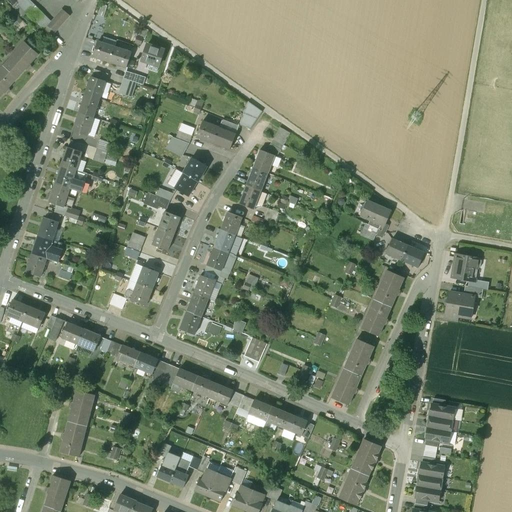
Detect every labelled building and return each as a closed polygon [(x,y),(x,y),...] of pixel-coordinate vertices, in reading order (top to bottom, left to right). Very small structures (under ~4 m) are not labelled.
[(50,22),(27,0),(13,0),(42,28),(45,25),(45,26),(50,22)] [(101,4),(97,15),(102,17),(106,6),(101,4)] [(50,22),(45,26),(52,32),(68,16),(62,9),(50,22)] [(45,26),(45,25),(42,28),(49,35),(52,32),(45,26)] [(114,46),(96,41),(91,56),(108,62),(114,46)] [(4,66),(16,77),(21,73),(22,73),(33,61),(32,60),(37,55),(24,43),(4,66)] [(164,50),(147,45),(141,61),(149,63),(147,68),(149,70),(156,72),(158,66),(159,67),(164,50)] [(130,52),(114,46),(108,62),(125,67),(130,52)] [(16,77),(4,66),(0,69),(0,96),(1,96),(12,84),(11,83),(16,77)] [(106,74),(93,70),(91,76),(104,80),(106,74)] [(144,76),(125,71),(124,72),(122,78),(123,79),(135,82),(142,84),(144,76)] [(91,76),(89,76),(83,95),(98,99),(104,80),(91,76)] [(135,82),(123,79),(121,85),(133,88),(135,82)] [(127,88),(120,86),(118,93),(124,95),(127,88)] [(98,99),(83,95),(77,113),(92,118),(98,99)] [(71,97),(68,108),(75,110),(78,99),(71,97)] [(92,118),(77,113),(72,131),(86,135),(92,118)] [(200,121),(195,136),(212,143),(218,128),(200,121)] [(279,127),(272,138),(283,143),(289,133),(279,127)] [(218,128),(212,143),(228,149),(234,133),(218,128)] [(188,143),(171,136),(166,146),(181,155),(188,143)] [(283,143),(272,138),(266,149),(277,154),(283,144),(283,143)] [(109,142),(98,139),(95,148),(106,151),(109,142)] [(81,152),(66,147),(60,166),(75,171),(81,152)] [(106,151),(95,148),(92,159),(103,162),(106,151)] [(272,155),(259,150),(252,167),(266,173),(270,164),(276,167),(279,159),(272,156),(272,155)] [(205,166),(191,157),(181,172),(196,181),(205,166)] [(75,171),(60,166),(54,184),(68,189),(75,171)] [(266,173),(252,167),(245,185),(259,191),(266,173)] [(196,181),(181,172),(172,188),(187,196),(196,181)] [(68,189),(54,184),(48,201),(63,206),(68,189)] [(259,191),(245,185),(237,203),(252,209),(259,191)] [(145,190),(141,202),(166,211),(173,192),(158,187),(156,194),(145,190)] [(391,212),(368,202),(362,216),(371,220),(385,226),(385,225),(391,212)] [(79,212),(67,208),(64,216),(77,220),(77,217),(79,212)] [(278,212),(267,208),(263,219),(273,223),(278,212)] [(105,224),(107,217),(93,212),(91,219),(105,224)] [(178,218),(163,212),(157,228),(172,234),(178,218)] [(240,217),(226,212),(219,230),(233,235),(240,217)] [(263,219),(252,215),(250,220),(261,225),(263,219)] [(58,222),(43,217),(37,235),(52,240),(58,222)] [(385,226),(371,220),(368,225),(379,230),(385,233),(388,226),(385,225),(385,226)] [(172,234),(157,228),(151,245),(166,250),(172,234)] [(233,235),(219,230),(213,248),(226,253),(233,235)] [(385,233),(379,230),(376,236),(382,238),(385,233)] [(131,232),(126,254),(139,258),(144,235),(131,232)] [(52,240),(37,235),(31,253),(46,259),(55,262),(59,249),(50,246),(52,240)] [(408,246),(392,240),(386,255),(402,262),(408,246)] [(426,254),(408,246),(402,262),(419,269),(426,254)] [(226,253),(213,248),(206,266),(219,272),(226,253)] [(46,259),(31,253),(25,272),(40,277),(46,259)] [(464,256),(456,255),(454,263),(453,263),(452,269),(453,269),(452,278),(458,279),(467,281),(467,280),(469,281),(475,282),(475,280),(477,269),(478,268),(480,268),(481,261),(480,260),(479,260),(479,259),(471,257),(464,256)] [(349,262),(344,274),(351,276),(356,264),(349,262)] [(157,273),(142,268),(136,283),(151,289),(157,273)] [(374,301),(391,308),(396,296),(397,296),(399,292),(398,291),(404,279),(387,272),(374,301)] [(213,282),(199,277),(192,293),(207,299),(213,282)] [(489,283),(475,280),(475,282),(469,281),(468,287),(483,289),(487,290),(489,283)] [(151,289),(136,283),(130,300),(145,306),(151,289)] [(468,287),(465,286),(463,295),(475,297),(481,298),(483,289),(468,287)] [(463,295),(449,292),(448,300),(447,300),(446,306),(447,306),(445,314),(458,316),(471,319),(471,318),(470,317),(473,297),(474,298),(475,297),(463,295)] [(207,299),(192,293),(185,311),(200,317),(207,299)] [(341,298),(334,296),(330,306),(336,308),(341,298)] [(28,307),(12,300),(6,316),(22,322),(28,307)] [(391,308),(374,301),(362,329),(378,337),(383,325),(385,325),(387,319),(386,319),(391,308)] [(44,313),(28,307),(22,322),(38,328),(44,313)] [(200,317),(185,311),(178,330),(192,335),(200,317)] [(50,316),(45,326),(51,328),(55,318),(50,316)] [(236,318),(232,328),(242,332),(246,322),(236,318)] [(213,322),(208,331),(217,335),(221,326),(213,322)] [(83,330),(67,323),(61,338),(77,345),(83,330)] [(100,337),(83,330),(77,345),(93,351),(100,337)] [(318,334),(313,344),(320,347),(324,336),(318,334)] [(252,336),(244,355),(260,362),(267,343),(252,336)] [(101,347),(105,349),(109,340),(105,338),(101,347)] [(344,369),(361,376),(366,365),(367,365),(370,359),(368,358),(373,348),(357,341),(344,369)] [(0,347),(0,361),(4,363),(9,351),(0,347)] [(139,354),(122,347),(116,361),(134,368),(139,354)] [(157,360),(139,354),(134,368),(151,374),(157,360)] [(310,369),(304,367),(299,377),(305,380),(310,369)] [(361,376),(344,369),(332,398),(348,405),(353,393),(355,394),(357,389),(355,389),(361,376)] [(197,377),(180,370),(174,384),(191,391),(197,377)] [(310,376),(306,386),(310,388),(315,378),(310,376)] [(215,384),(197,377),(191,391),(209,398),(215,384)] [(232,392),(215,384),(209,398),(227,406),(232,392)] [(68,421),(85,426),(93,395),(76,391),(73,404),(71,404),(70,409),(72,409),(68,421)] [(445,401),(433,399),(432,404),(444,407),(445,401)] [(272,408),(254,400),(248,415),(266,422),(272,408)] [(432,404),(431,404),(430,410),(429,410),(428,416),(453,420),(455,408),(444,407),(432,404)] [(290,415),(272,408),(266,422),(283,429),(290,415)] [(378,408),(374,417),(382,420),(386,411),(378,408)] [(196,409),(193,415),(199,418),(202,411),(196,409)] [(131,415),(124,413),(120,424),(127,426),(131,415)] [(307,422),(290,415),(283,429),(301,436),(307,423),(307,422)] [(453,420),(428,416),(427,422),(428,422),(427,427),(451,432),(453,420)] [(85,426),(68,421),(65,434),(64,434),(62,439),(64,439),(61,452),(78,456),(85,426)] [(307,423),(301,436),(308,440),(314,426),(307,423)] [(427,427),(426,427),(425,433),(426,433),(425,439),(426,439),(438,441),(449,443),(451,432),(427,427)] [(334,440),(329,450),(335,453),(340,442),(334,440)] [(351,470),(368,477),(372,466),(374,466),(376,461),(375,460),(380,448),(364,442),(351,470)] [(163,445),(159,455),(165,458),(170,448),(163,445)] [(120,449),(113,447),(109,459),(116,461),(120,449)] [(201,461),(195,458),(190,468),(197,471),(201,461)] [(422,463),(421,463),(420,468),(419,468),(417,474),(442,479),(444,467),(434,465),(422,463)] [(175,471),(162,465),(157,477),(170,483),(175,471)] [(175,471),(170,483),(182,489),(188,477),(184,475),(187,469),(178,465),(175,471)] [(327,471),(321,469),(317,479),(323,482),(327,471)] [(208,470),(203,482),(200,480),(195,492),(207,497),(217,474),(208,470)] [(368,477),(351,470),(339,499),(355,506),(360,494),(362,495),(364,489),(363,489),(368,477)] [(217,474),(207,497),(220,502),(225,490),(226,491),(232,478),(218,472),(217,474)] [(442,479),(417,474),(416,480),(418,480),(417,486),(440,490),(442,479)] [(43,506),(60,511),(70,481),(71,481),(53,475),(52,476),(53,476),(49,488),(48,487),(46,493),(47,494),(43,506)] [(239,475),(235,484),(240,486),(244,477),(239,475)] [(417,486),(416,486),(414,492),(416,492),(415,498),(428,500),(438,502),(440,490),(417,486)] [(275,490),(269,487),(265,497),(271,500),(275,490)] [(281,493),(275,490),(271,500),(277,503),(281,493)] [(94,496),(87,494),(84,505),(90,507),(94,496)] [(250,499),(237,494),(232,506),(244,511),(250,499)] [(132,511),(137,502),(121,495),(114,510),(117,511),(132,511)] [(258,511),(262,504),(250,499),(244,511),(246,511),(258,511)] [(151,511),(153,509),(137,502),(132,511),(151,511)] [(305,502),(301,511),(302,511),(308,511),(311,508),(312,505),(305,502)]
